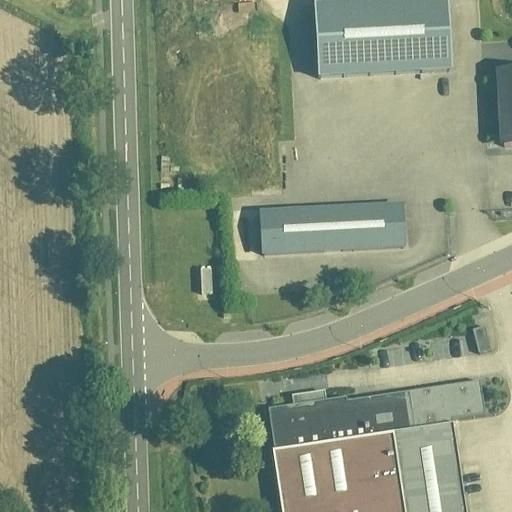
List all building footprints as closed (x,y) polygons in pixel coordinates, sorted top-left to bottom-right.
[(422,0),(310,6),(313,81),(446,74),(441,0),(422,0)] [(511,72),(498,74),(503,151),(511,150),(511,72)] [(258,215),(260,261),(404,255),(402,209),(258,215)] [(487,348),(482,329),(472,332),(477,351),(487,348)] [(263,413),(277,511),(461,511),(450,429),(483,424),(478,384),(263,413)]
